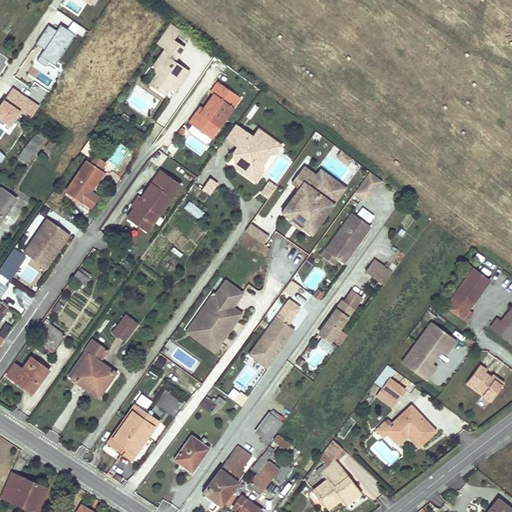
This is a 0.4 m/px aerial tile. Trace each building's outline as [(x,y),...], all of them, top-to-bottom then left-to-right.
[(157,63),(154,67),(155,74),(157,75),(154,80),(155,88),(164,94),(168,88),(171,84),(177,89),(189,71),(175,61),(185,47),(175,40),(181,30),(171,22),(156,43),(163,48),(154,61),(157,63)] [(45,67),(52,57),(56,60),(74,33),(61,25),(57,32),(48,26),(35,46),(44,52),(37,62),(45,67)] [(155,74),(149,83),(155,88),(154,80),(157,75),(155,74)] [(189,120),(201,129),(205,129),(208,125),(216,131),(240,98),(218,81),(211,91),(213,93),(203,108),(200,105),(189,120)] [(2,98),(9,104),(8,105),(3,102),(0,106),(0,121),(2,123),(7,116),(14,121),(20,111),(29,117),(38,105),(10,85),(2,98)] [(165,128),(174,111),(165,106),(156,123),(165,128)] [(281,144),(258,128),(253,136),(235,124),(225,137),(238,146),(233,153),(240,157),(243,171),(256,180),(263,170),(262,164),(258,161),(265,150),(269,152),(275,151),(281,144)] [(212,137),(216,131),(208,125),(205,129),(201,129),(212,137)] [(38,130),(34,134),(43,141),(45,138),(42,136),(44,134),(38,130)] [(43,141),(34,134),(18,155),(26,162),(43,141)] [(90,138),(86,144),(91,147),(95,141),(90,138)] [(50,139),(45,147),(51,151),(56,143),(50,139)] [(269,152),(265,150),(258,161),(262,164),(269,152)] [(243,171),(240,157),(233,153),(237,167),(243,171)] [(96,156),(91,163),(100,170),(105,163),(96,156)] [(87,161),(66,191),(83,203),(90,192),(104,172),(91,163),(87,161)] [(281,212),(291,220),(294,216),(304,223),(301,227),(312,235),(319,224),(317,223),(324,212),(326,214),(334,204),(329,200),(336,190),(316,175),(303,166),(292,182),(299,188),(296,192),(298,194),(291,204),(289,202),(281,212)] [(320,169),(316,175),(336,190),(329,200),(334,204),(346,188),(320,169)] [(160,171),(151,183),(157,188),(166,175),(160,171)] [(367,201),(382,181),(370,171),(355,192),(367,201)] [(151,183),(132,210),(142,217),(137,224),(147,231),(180,185),(166,175),(157,188),(151,183)] [(209,194),(217,183),(210,177),(202,189),(209,194)] [(268,199),(276,187),(269,182),(260,193),(268,199)] [(0,221),(16,199),(0,187),(0,221)] [(98,198),(90,192),(83,203),(91,208),(98,198)] [(193,204),(188,211),(200,219),(205,212),(193,204)] [(358,214),(371,221),(375,214),(362,207),(358,214)] [(132,210),(127,217),(137,224),(142,217),(132,210)] [(352,214),(327,249),(340,259),(345,262),(352,253),(350,252),(352,249),(354,250),(370,226),(352,214)] [(291,220),(290,223),(300,230),(301,227),(304,223),(294,216),(291,220)] [(53,224),(46,219),(44,222),(51,227),(53,224)] [(69,234),(53,224),(51,227),(44,222),(23,252),(41,264),(58,240),(63,244),(69,235),(69,234)] [(268,237),(250,224),(245,231),(263,244),(268,237)] [(70,226),(68,230),(75,235),(78,231),(70,226)] [(110,237),(106,243),(110,246),(114,241),(110,237)] [(41,264),(46,268),(63,244),(58,240),(41,264)] [(340,259),(327,249),(323,255),(336,264),(340,259)] [(0,272),(0,281),(5,285),(19,265),(10,258),(0,272)] [(366,270),(384,284),(393,271),(375,258),(366,270)] [(457,302),(463,294),(474,302),(490,281),(468,265),(446,294),(451,298),(445,306),(466,321),(472,313),(468,310),(457,302)] [(77,273),(74,277),(84,285),(87,280),(77,273)] [(241,295),(224,282),(214,296),(231,309),(241,295)] [(16,285),(11,295),(27,303),(32,293),(16,285)] [(319,299),(325,292),(320,288),(314,295),(319,299)] [(352,288),(342,301),(353,309),(363,296),(352,288)] [(474,302),(463,294),(457,302),(468,310),(474,302)] [(217,347),(240,315),(231,309),(214,296),(212,295),(189,327),(217,347)] [(294,330),(287,325),(299,308),(288,300),(276,317),(258,341),(265,346),(257,357),(268,365),(294,330)] [(342,301),(319,333),(330,341),(353,309),(342,301)] [(511,307),(502,321),(509,326),(511,321),(511,307)] [(125,317),(120,323),(131,331),(136,325),(125,317)] [(511,321),(509,326),(502,321),(497,318),(491,326),(511,341),(511,321)] [(0,332),(5,335),(11,327),(6,323),(0,331),(0,332)] [(131,331),(120,323),(113,332),(124,340),(131,331)] [(431,364),(441,351),(438,349),(442,343),(449,349),(455,341),(431,323),(401,363),(426,381),(432,373),(424,367),(428,362),(431,364)] [(48,325),(42,333),(46,336),(52,328),(48,325)] [(217,347),(189,327),(185,333),(213,353),(217,347)] [(46,336),(42,333),(40,332),(34,341),(40,345),(36,350),(44,356),(48,351),(51,352),(63,335),(52,328),(46,336)] [(472,334),(468,340),(472,344),(477,337),(472,334)] [(89,354),(71,379),(82,386),(85,382),(101,393),(116,373),(100,361),(107,350),(92,340),(84,351),(85,351),(89,354)] [(257,357),(265,346),(258,341),(249,355),(266,368),(268,365),(257,357)] [(445,354),(449,349),(442,343),(438,349),(441,351),(445,354)] [(85,351),(67,376),(71,379),(89,354),(85,351)] [(14,365),(7,377),(31,394),(50,368),(36,357),(34,361),(31,358),(21,370),(14,365)] [(301,366),(305,362),(299,358),(296,362),(301,366)] [(436,368),(431,364),(428,362),(424,367),(432,373),(436,368)] [(387,365),(375,381),(383,387),(389,379),(395,371),(387,365)] [(478,365),(465,383),(489,401),(501,385),(489,377),(483,373),(485,370),(478,365)] [(489,377),(501,385),(503,383),(491,374),(489,377)] [(389,379),(383,387),(399,398),(405,390),(389,379)] [(85,382),(82,386),(98,398),(101,393),(85,382)] [(399,398),(383,387),(377,397),(392,408),(399,398)] [(249,395),(241,390),(235,399),(242,404),(249,395)] [(173,417),(182,400),(163,391),(155,408),(173,417)] [(206,397),(200,405),(211,413),(217,405),(221,408),(225,402),(219,397),(214,403),(206,397)] [(134,405),(107,443),(131,460),(158,422),(134,405)] [(388,434),(395,442),(408,430),(410,433),(421,445),(434,432),(410,406),(390,425),(386,422),(377,430),(384,438),(388,434)] [(256,434),(268,443),(280,426),(283,422),(271,414),(256,434)] [(277,435),(268,448),(274,452),(276,449),(284,455),(291,445),(287,442),(292,435),(284,430),(279,436),(277,435)] [(408,430),(395,442),(398,445),(408,436),(410,433),(408,430)] [(410,433),(408,436),(418,447),(421,445),(410,433)] [(173,460),(180,464),(181,463),(193,471),(209,449),(203,445),(207,440),(203,437),(200,442),(190,435),(173,460)] [(341,449),(332,440),(323,452),(324,453),(330,457),(332,459),(333,458),(334,459),(341,449)] [(237,446),(203,492),(220,505),(237,482),(234,480),(252,456),(237,446)] [(324,453),(320,459),(325,463),(330,457),(324,453)] [(252,469),(259,474),(268,463),(261,457),(252,469)] [(313,491),(324,505),(338,494),(341,498),(346,505),(361,494),(334,459),(333,458),(332,459),(315,471),(319,476),(322,474),(327,480),(313,491)] [(181,463),(180,464),(192,473),(193,471),(181,463)] [(252,492),(253,490),(258,494),(277,470),(268,463),(259,474),(249,486),(247,489),(252,492)] [(282,470),(274,479),(280,483),(287,474),(282,470)] [(19,475),(12,472),(7,483),(14,486),(19,475)] [(38,511),(48,487),(19,475),(14,486),(7,483),(2,494),(2,496),(19,503),(20,498),(30,503),(28,507),(38,511)] [(511,498),(504,492),(497,500),(507,508),(511,502),(511,498)] [(338,494),(324,505),(327,509),(341,498),(338,494)] [(237,511),(236,511),(260,511),(261,511),(241,496),(232,508),(237,511)] [(20,498),(19,503),(28,507),(30,503),(20,498)] [(497,500),(487,511),(511,511),(507,508),(497,500)]
